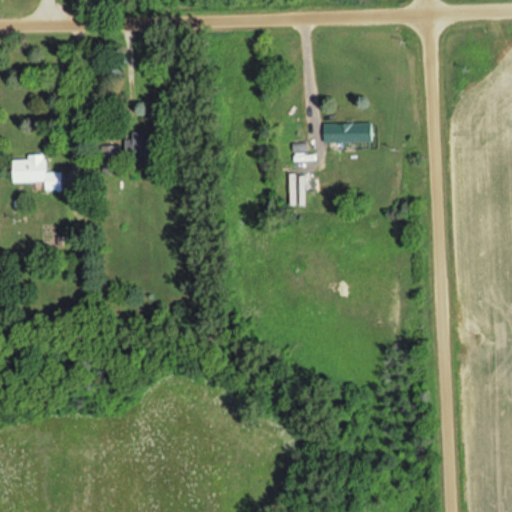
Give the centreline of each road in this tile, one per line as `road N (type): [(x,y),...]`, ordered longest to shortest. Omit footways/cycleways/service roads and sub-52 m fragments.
road 1 (residential): [(453,511),(429,0)]
road 2 (residential): [(0,20),(511,6)]
